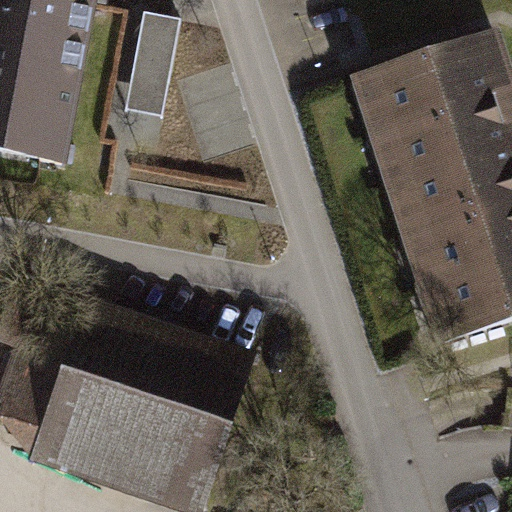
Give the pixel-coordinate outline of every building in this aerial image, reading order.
[(0,0),(0,162),(58,173),(91,0),(0,0)] [(119,107),(156,114),(175,19),(137,12),(119,107)] [(511,103),(490,34),(343,80),(428,347),(511,320),(511,103)] [(0,371),(0,429),(22,457),(77,292),(31,272),(0,371)] [(197,511),(252,350),(77,292),(22,457),(187,511),(197,511)] [(511,389),(507,389),(502,428),(511,429),(511,389)]
